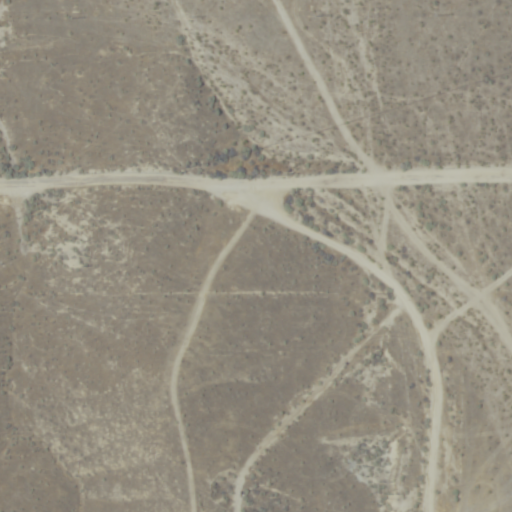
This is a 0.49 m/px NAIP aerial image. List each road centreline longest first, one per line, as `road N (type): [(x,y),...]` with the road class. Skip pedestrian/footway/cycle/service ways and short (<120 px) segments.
road 1 (track): [(0,199),(212,198),(511,171)]
road 2 (track): [(419,511),(430,362),(352,258),(286,222),(212,198)]
